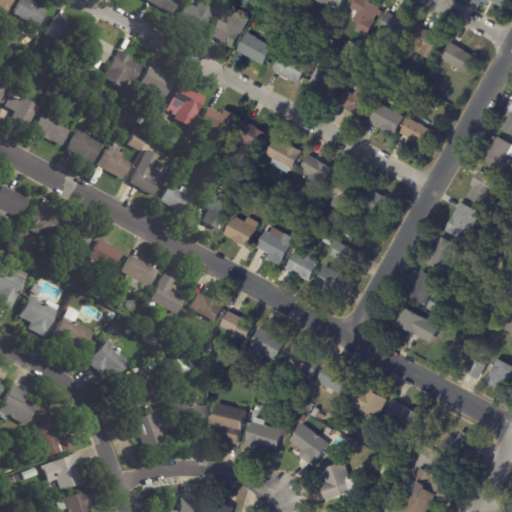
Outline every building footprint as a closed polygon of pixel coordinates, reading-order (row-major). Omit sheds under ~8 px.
[(0,0),(13,0),(6,15),(0,12),(0,0)] [(25,0),(27,1),(27,0),(30,0),(38,4),(37,6),(46,11),(38,28),(13,14),(20,0),(25,0)] [(179,0),(172,15),(146,1),(146,0),(179,0)] [(346,0),(342,8),(330,1),(327,6),(321,2),(322,0),(346,0)] [(371,0),(375,2),(375,3),(383,7),(381,10),(384,12),(381,17),(378,15),(376,19),(378,20),(369,37),(357,31),(361,24),(354,21),(359,13),(352,9),(356,0),(371,0)] [(505,8),(492,1),(484,15),(469,7),(473,0),(511,0),(506,9),(505,8)] [(214,11),(203,31),(179,18),(187,2),(196,8),(199,2),(214,11)] [(390,12),(398,17),(399,15),(413,23),(403,41),(378,27),(387,11),(390,12)] [(56,17),(77,28),(67,47),(45,35),(55,16),(56,17)] [(246,27),(234,49),(209,35),(218,20),(227,25),(230,19),(246,27)] [(422,27),(431,32),(434,27),(442,32),(439,36),(445,40),(434,61),(421,54),(417,61),(406,55),(422,27)] [(87,33),(113,47),(104,64),(93,58),(91,62),(85,59),(87,55),(76,49),(86,32),(87,33)] [(257,37),(258,38),(258,39),(274,48),(264,66),(238,51),(249,32),(257,37)] [(351,41),(359,46),(356,52),(348,47),(351,41)] [(451,42),(466,51),(479,59),(470,75),(442,59),(451,42)] [(287,77),(274,70),(288,45),(298,51),(294,58),(310,67),(300,84),(287,77)] [(370,46),(375,49),(371,57),(366,54),(370,46)] [(118,51),(132,59),(131,60),(142,67),(133,83),(129,81),(124,90),(103,77),(117,50),(118,51)] [(44,60),(40,67),(28,60),(32,53),(44,60)] [(149,67),(174,81),(165,97),(155,91),(153,96),(145,91),(147,87),(140,83),(149,67)] [(313,91),(308,87),(317,70),(343,84),(334,102),(313,91)] [(9,86),(2,82),(4,78),(11,82),(9,86)] [(38,107),(27,128),(10,119),(14,112),(3,106),(15,83),(28,90),(26,93),(30,95),(27,101),(38,107)] [(186,86),(205,97),(189,128),(173,120),(175,116),(166,111),(180,84),(186,86)] [(346,108),(340,105),(347,92),(354,96),(359,86),(375,95),(363,117),(346,108)] [(91,92),(88,98),(82,94),(85,89),(91,92)] [(102,104),(91,98),(95,91),(106,97),(102,104)] [(501,130),(511,135),(511,102),(509,101),(502,114),(508,117),(501,130)] [(385,131),(381,128),(381,127),(371,121),(380,104),(405,117),(395,136),(385,131)] [(208,108),(222,115),(225,109),(238,116),(227,136),(200,122),(208,108)] [(408,137),(402,134),(410,119),(414,121),(417,115),(435,125),(432,131),(436,133),(425,153),(414,147),(416,142),(408,137)] [(69,131),(60,147),(33,131),(41,116),(47,119),(49,116),(60,122),(58,125),(69,131)] [(136,123),(139,117),(145,120),(141,126),(136,123)] [(252,124),(270,134),(261,152),(237,140),(247,121),(252,124)] [(145,140),(137,137),(140,130),(148,134),(145,140)] [(102,145),(92,164),(66,150),(76,131),(83,135),(83,134),(89,137),(88,138),(102,145)] [(125,145),(136,150),(142,139),(131,134),(125,145)] [(511,163),(506,173),(485,161),(499,137),(511,144),(511,163)] [(277,141),(286,145),(287,144),(302,152),(292,170),(267,156),(276,140),(277,141)] [(112,148),(123,154),(121,158),(131,164),(121,181),(95,166),(105,150),(107,151),(110,147),(112,148)] [(310,155),(333,169),(322,190),(307,181),(310,176),(300,170),(309,155),(310,155)] [(139,189),(129,184),(137,169),(147,174),(150,168),(165,175),(153,197),(139,189)] [(495,191),(485,207),(469,197),(474,187),(472,186),(481,171),(500,181),(495,191)] [(349,177),(364,185),(348,214),(331,204),(335,198),(328,194),(338,178),(344,181),(347,176),(349,177)] [(166,205),(160,202),(168,185),(179,191),(182,186),(188,190),(186,195),(196,200),(188,216),(166,205)] [(4,187),(28,200),(18,219),(7,213),(4,218),(0,215),(0,192),(3,187),(4,187)] [(369,190),(375,194),(376,192),(391,200),(390,202),(396,205),(387,221),(376,215),(373,219),(368,216),(370,212),(360,206),(369,190)] [(220,194),(234,201),(218,231),(202,222),(208,210),(201,207),(209,193),(218,198),(220,194)] [(477,225),(468,242),(447,231),(463,203),(479,212),(476,217),(480,219),(477,225)] [(38,207),(60,219),(50,237),(40,231),(38,235),(30,231),(32,227),(26,224),(36,206),(38,207)] [(15,221),(12,227),(4,223),(7,217),(15,221)] [(249,248),(225,235),(235,217),(246,223),(249,218),(259,224),(257,228),(259,229),(249,248)] [(68,235),(74,224),(93,234),(82,254),(63,243),(68,235)] [(295,240),(281,266),(269,259),(271,255),(258,247),(266,232),(270,234),(273,228),(295,240)] [(344,236),(348,230),(356,235),(353,241),(344,236)] [(328,236),(335,240),(332,247),(324,242),(328,236)] [(429,264),(443,238),(459,246),(449,263),(456,266),(450,276),(429,264)] [(104,244),(121,252),(111,271),(101,266),(99,271),(88,265),(91,261),(89,260),(98,241),(104,244)] [(356,254),(349,265),(332,256),(340,242),(357,251),(356,254)] [(294,274),(288,270),(298,251),(320,263),(310,282),(294,274)] [(130,256),(157,271),(148,288),(140,284),(136,290),(123,283),(126,276),(120,273),(130,256)] [(10,310),(0,304),(0,265),(13,272),(15,268),(28,275),(10,310)] [(349,290),(343,300),(316,285),(327,266),(339,273),(345,276),(349,279),(350,277),(353,279),(352,280),(353,281),(349,290)] [(440,281),(426,306),(410,297),(425,272),(440,281)] [(164,275),(174,281),(169,291),(184,299),(176,315),(149,301),(163,275),(164,275)] [(461,282),(464,277),(470,280),(468,285),(461,282)] [(37,287),(41,289),(37,297),(29,293),(34,285),(37,287)] [(96,293),(102,295),(99,301),(93,298),(96,293)] [(197,293),(224,308),(216,324),(189,309),(197,293)] [(30,297),(45,305),(47,301),(59,306),(43,338),(27,330),(30,324),(18,318),(29,297),(30,297)] [(453,300),(454,301),(450,309),(443,304),(447,297),(453,300)] [(429,320),(444,329),(435,345),(399,324),(407,308),(429,320)] [(70,310),(79,315),(74,322),(93,332),(82,351),(69,344),(66,351),(50,342),(68,309),(70,310)] [(111,320),(106,317),(109,312),(114,315),(111,320)] [(235,315),(255,326),(245,346),(235,341),(238,336),(222,327),(230,312),(235,315)] [(263,330),(287,343),(277,362),(266,356),(263,364),(254,359),(258,351),(251,348),(261,329),(263,330)] [(189,340),(195,344),(192,349),(186,345),(189,340)] [(99,375),(86,363),(106,341),(129,363),(113,380),(103,371),(99,375)] [(210,354),(205,351),(208,346),(213,349),(210,354)] [(296,347),(323,362),(312,380),(294,370),(296,367),(286,361),(294,346),(296,347)] [(480,380),(468,373),(476,359),(490,367),(482,381),(480,380)] [(511,383),(506,395),(486,385),(500,359),(511,365),(511,383)] [(331,363),(358,378),(347,397),(319,382),(329,363),(331,363)] [(152,403),(127,416),(120,403),(133,396),(126,382),(143,373),(151,389),(159,384),(165,396),(152,403)] [(12,386),(26,394),(23,400),(35,406),(24,427),(8,418),(6,420),(0,417),(0,405),(10,386),(12,386)] [(371,389),(379,394),(378,395),(389,400),(379,419),(350,404),(358,389),(368,394),(370,389),(371,389)] [(395,401),(423,416),(413,435),(384,419),(395,400),(395,401)] [(201,439),(190,438),(191,425),(174,424),(175,405),(206,407),(204,439),(201,439)] [(235,409),(248,411),(240,446),(222,441),(225,430),(212,427),(217,405),(235,409)] [(293,413),(297,408),(301,410),(297,416),(293,413)] [(129,433),(126,424),(154,413),(165,442),(143,450),(139,438),(132,441),(129,433)] [(301,413),(307,417),(303,424),(297,420),(301,413)] [(275,429),(284,432),(278,452),(264,448),(262,454),(245,449),(253,422),(254,422),(256,418),(267,422),(265,426),(275,429)] [(69,434),(74,447),(38,460),(33,446),(38,444),(32,430),(51,423),(57,439),(69,434)] [(321,437),(330,444),(313,467),(299,456),(303,450),(291,441),(304,424),(321,437)] [(345,425),(353,430),(350,436),(342,431),(345,425)] [(478,441),(468,459),(447,447),(452,438),(458,441),(463,432),(478,440),(478,441)] [(79,465),(81,468),(75,471),(80,483),(59,492),(58,491),(52,494),(47,483),(46,484),(39,468),(75,453),(79,465)] [(348,501),(347,496),(329,503),(322,485),(327,483),(323,471),(345,463),(351,478),(358,475),(366,497),(349,503),(348,501)] [(379,473),(385,463),(393,467),(387,477),(379,473)] [(36,476),(22,482),(19,474),(33,468),(36,476)] [(426,471),(435,477),(438,472),(459,484),(449,503),(441,498),(433,511),(398,511),(422,469),(426,471)] [(1,481),(15,475),(18,482),(4,488),(1,481)] [(90,493),(94,506),(88,508),(89,511),(57,511),(54,501),(89,490),(90,493)] [(180,500),(193,501),(192,511),(160,511),(161,511),(178,511),(179,500),(180,500)] [(232,511),(233,509),(203,500),(199,511),(232,511)]
